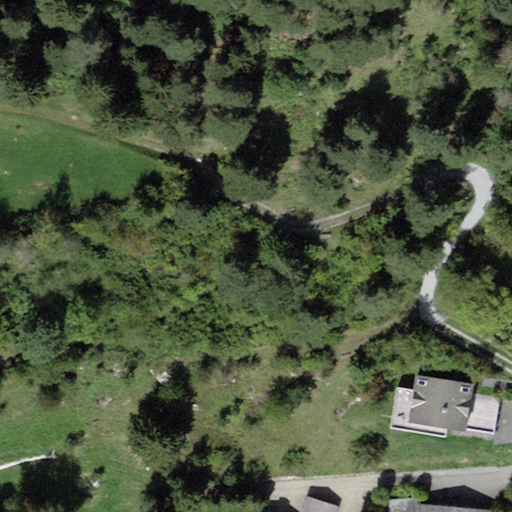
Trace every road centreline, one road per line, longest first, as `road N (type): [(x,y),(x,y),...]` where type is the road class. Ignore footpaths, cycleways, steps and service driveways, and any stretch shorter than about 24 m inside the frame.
road 1 (track): [(0,96),(194,137),(262,169),(319,209),(385,201),(470,154),(502,170),(494,198),(440,258),(432,309),(511,366)]
road 2 (track): [(511,477),(252,499)]
